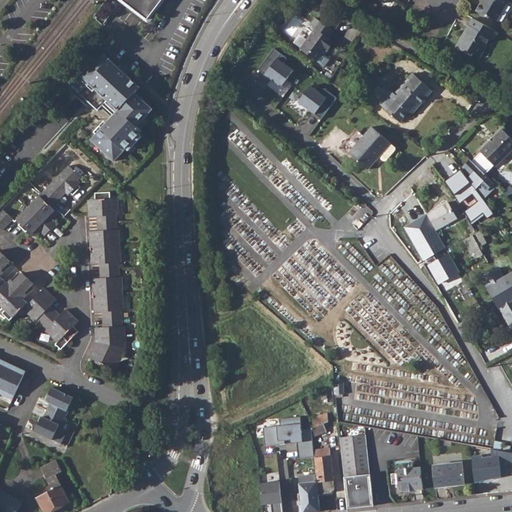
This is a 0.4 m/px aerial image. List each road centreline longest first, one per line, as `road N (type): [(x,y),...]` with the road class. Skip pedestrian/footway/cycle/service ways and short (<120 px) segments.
road 1 (secondary): [(172,511),(188,497),(204,429),(189,251),(192,114),(213,54),(249,0)]
road 2 (secondary): [(235,0),(202,54),(184,112),(184,411),(174,454),(146,494)]
road 3 (residential): [(511,419),(444,306),(380,224),(389,197),(492,105)]
road 4 (residential): [(141,495),(135,414),(65,377)]
